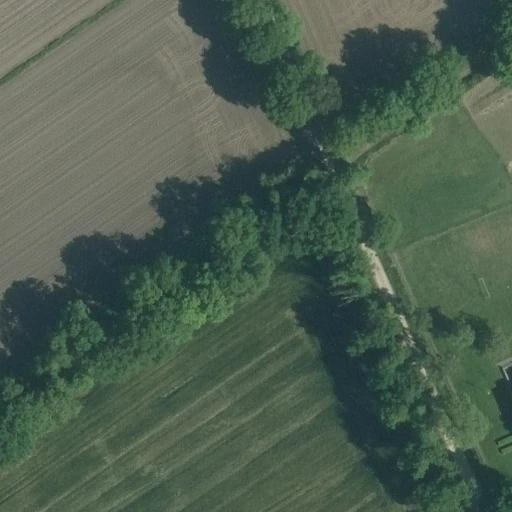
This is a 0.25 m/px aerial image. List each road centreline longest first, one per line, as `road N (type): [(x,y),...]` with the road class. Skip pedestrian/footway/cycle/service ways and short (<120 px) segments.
road 1 (track): [(322,163),(0,390)]
road 2 (track): [(322,163),(408,350)]
road 3 (track): [(253,0),(322,163)]
road 4 (unclassified): [(408,350),(480,511)]
